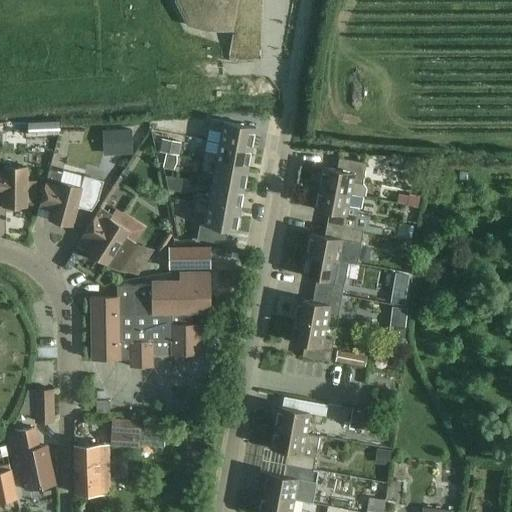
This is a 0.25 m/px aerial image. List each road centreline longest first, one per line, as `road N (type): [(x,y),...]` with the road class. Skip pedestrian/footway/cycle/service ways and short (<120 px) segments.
road 1 (residential): [(214,511),(306,0)]
road 2 (residential): [(63,511),(64,316),(43,277),(0,255)]
